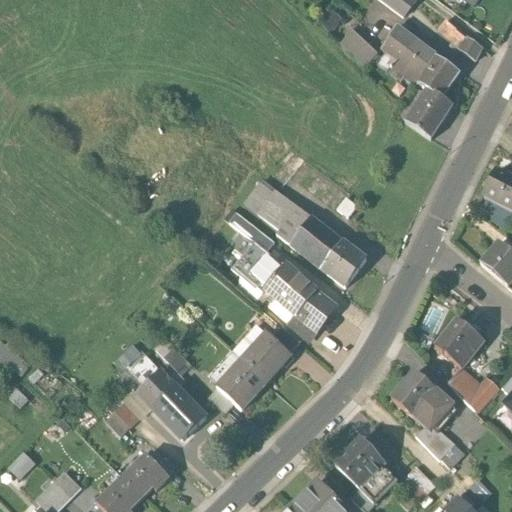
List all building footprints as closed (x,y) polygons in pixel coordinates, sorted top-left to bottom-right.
[(403,22),(417,3),(412,0),(375,0),(375,1),(403,22)] [(483,52),(445,26),(437,35),(453,46),(450,51),(457,56),(459,53),(475,64),(483,52)] [(437,61),(396,32),(382,51),(396,62),(393,67),(389,72),(388,73),(400,82),(404,77),(418,88),(437,61)] [(377,57),(351,34),(340,46),(365,70),(377,57)] [(459,76),(437,61),(418,88),(427,93),(440,102),(459,76)] [(393,67),(388,64),(384,68),(389,72),(393,67)] [(440,102),(427,93),(405,126),(432,144),(454,111),(440,102)] [(511,182),(496,174),(483,202),(511,215),(511,182)] [(365,264),(273,192),(254,216),(276,234),(274,236),(344,291),(365,264)] [(360,209),(349,200),(340,212),(351,221),(360,209)] [(274,247),(236,217),(228,227),(253,246),(254,246),(267,256),(274,247)] [(267,256),(254,246),(253,246),(231,273),(262,299),(266,293),(286,271),(267,256)] [(511,258),(498,247),(480,268),(507,292),(511,285),(511,258)] [(286,271),(266,293),(296,320),(316,296),(286,271)] [(308,346),(334,311),(316,296),(296,320),(289,329),(308,346)] [(483,347),(456,325),(434,352),(440,357),(439,357),(459,373),(460,374),(483,347)] [(299,346),(281,331),(269,344),(286,360),(299,346)] [(269,344),(265,340),(241,365),(265,387),(288,362),(286,360),(269,344)] [(0,342),(0,341),(0,366),(3,363),(20,378),(29,368),(0,342)] [(188,366),(169,347),(158,357),(177,377),(188,366)] [(175,388),(138,349),(123,364),(147,389),(140,395),(154,409),(175,388)] [(439,358),(428,371),(443,384),(455,371),(439,358)] [(265,387),(241,365),(218,390),(241,412),(265,387)] [(487,382),(478,391),(460,374),(459,373),(447,389),(475,417),(499,393),(487,382)] [(452,410),(413,376),(390,403),(423,431),(429,436),(434,431),(452,410)] [(511,380),(501,393),(510,401),(511,398),(511,380)] [(175,388),(154,409),(185,442),(207,421),(175,388)] [(140,421),(125,405),(112,418),(130,431),(140,421)] [(130,431),(112,418),(106,424),(121,440),(130,431)] [(461,457),(434,431),(429,436),(423,431),(414,440),(437,464),(439,463),(448,471),(461,457)] [(360,443),(334,469),(359,494),(373,508),(397,485),(383,470),(385,468),(360,443)] [(19,479),(31,463),(21,456),(9,472),(19,479)] [(170,483),(146,459),(123,481),(144,502),(153,493),(156,497),(170,483)] [(82,494),(65,476),(55,485),(72,503),(82,494)] [(123,481),(97,507),(101,511),(134,511),(144,502),(123,481)] [(63,511),(72,503),(55,485),(35,505),(42,511),(63,511)] [(341,511),(336,506),(316,486),(290,511),(341,511)] [(369,511),(373,508),(359,494),(350,502),(359,511),(369,511)] [(359,511),(350,502),(345,497),(336,506),(341,511),(359,511)] [(467,511),(457,501),(446,511),(467,511)]
